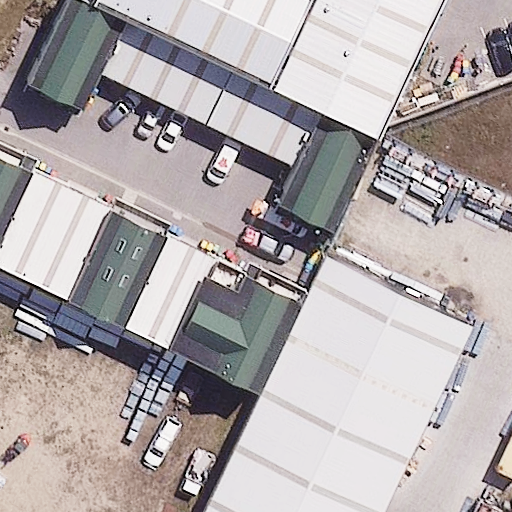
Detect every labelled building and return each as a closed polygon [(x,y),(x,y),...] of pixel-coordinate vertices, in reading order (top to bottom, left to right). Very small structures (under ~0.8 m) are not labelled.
[(291,0),(89,0),(256,76),(291,0)] [(291,0),(256,76),(359,123),(415,0),(291,0)] [(104,36),(50,11),(10,98),(64,122),(104,36)] [(349,141),(296,118),(258,200),(311,224),(349,141)] [(0,198),(10,177),(0,172),(0,198)] [(363,210),(215,511),(386,511),(501,277),(363,210)] [(131,241),(88,221),(49,306),(93,326),(131,241)] [(273,321),(182,279),(146,357),(237,398),(273,321)]
